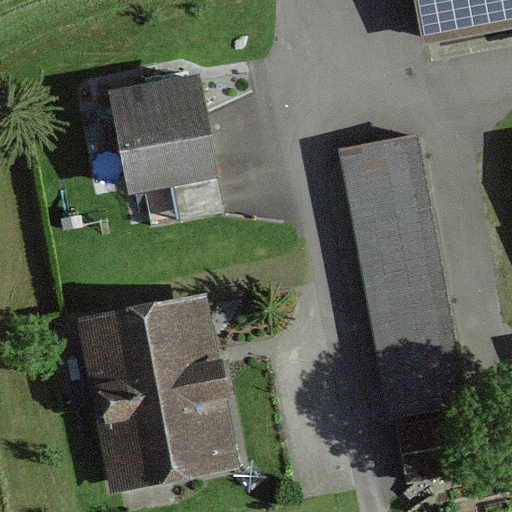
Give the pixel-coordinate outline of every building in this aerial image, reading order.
[(511,0),(415,0),(426,54),(511,37),(511,0)] [(220,192),(200,82),(106,99),(126,209),(173,200),(217,192),(220,192)] [(468,411),(419,141),(350,153),(399,423),(468,411)] [(217,192),(173,200),(178,230),(223,222),(217,192)] [(238,477),(204,301),(82,325),(116,501),(238,477)] [(465,419),(398,434),(410,489),(478,474),(465,419)]
